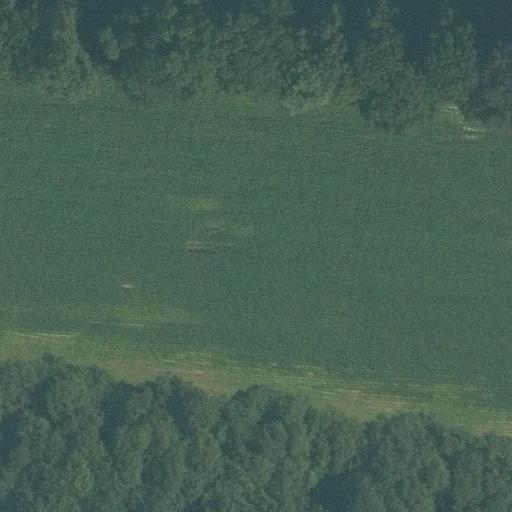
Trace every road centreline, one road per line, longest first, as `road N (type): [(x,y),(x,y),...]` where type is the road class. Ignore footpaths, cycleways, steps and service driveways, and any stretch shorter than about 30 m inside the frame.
road 1 (track): [(0,11),(511,39)]
road 2 (track): [(237,511),(0,471)]
